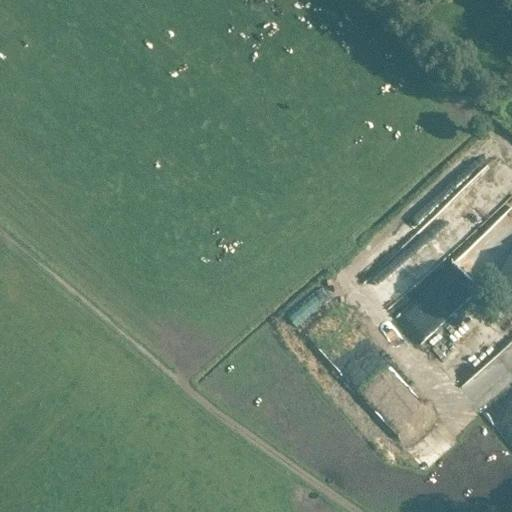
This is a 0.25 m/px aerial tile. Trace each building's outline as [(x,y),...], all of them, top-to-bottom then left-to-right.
[(440,186),(350,270),(367,288),(376,280),(377,280),(457,205),(440,186)] [(511,256),(500,277),(507,302),(511,304),(511,256)] [(440,286),(440,298),(492,299),(493,268),(461,267),(461,287),(440,286)] [(386,299),(385,315),(409,315),(409,299),(386,299)] [(476,317),(433,356),(450,374),(492,336),(476,317)]
